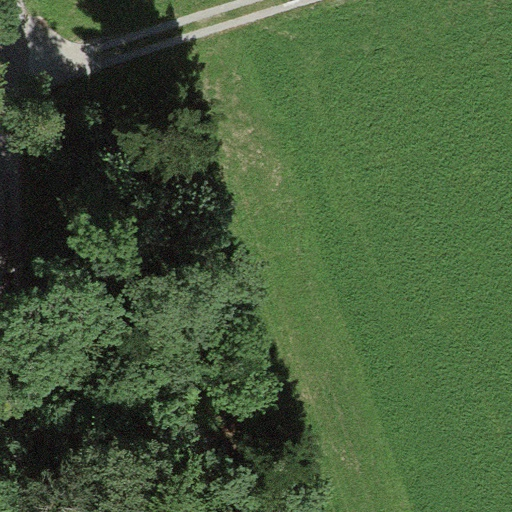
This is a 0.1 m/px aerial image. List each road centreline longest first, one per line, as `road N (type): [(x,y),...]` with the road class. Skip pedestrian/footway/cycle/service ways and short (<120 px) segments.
road 1 (track): [(258,0),(0,79)]
road 2 (track): [(19,511),(0,253)]
